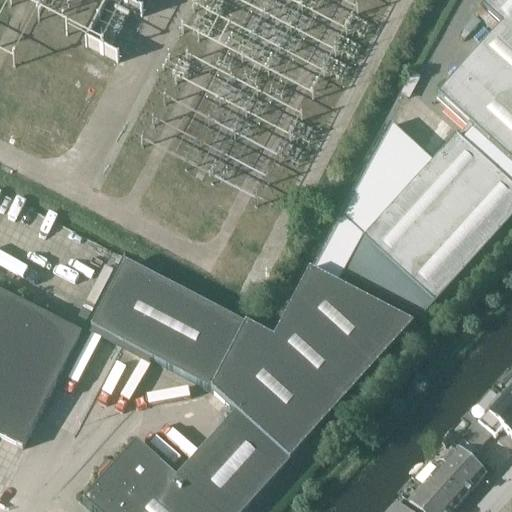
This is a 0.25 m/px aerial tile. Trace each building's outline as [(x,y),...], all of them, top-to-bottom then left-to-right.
[(390,131),(319,262),(345,275),(426,318),(436,306),(511,222),(511,0),(491,0),(483,10),(482,11),(502,30),(438,100),(474,133),(461,147),(456,142),(432,169),(390,131)] [(91,511),(248,511),(414,330),(338,288),(345,275),(319,262),(275,344),(127,265),(92,330),(212,395),(236,416),(176,481),(137,445),(83,504),(91,511)] [(0,441),(22,453),(81,338),(0,295),(0,441)] [(511,388),(502,399),(511,407),(511,388)] [(511,407),(502,399),(478,425),(495,441),(503,432),(511,439),(511,407)] [(474,423),(459,440),(477,456),(492,439),(474,423)] [(468,496),(483,479),(455,454),(439,471),(468,496)] [(449,511),(453,511),(468,496),(439,471),(424,488),(449,511)] [(449,511),(424,488),(408,506),(414,511),(449,511)]
